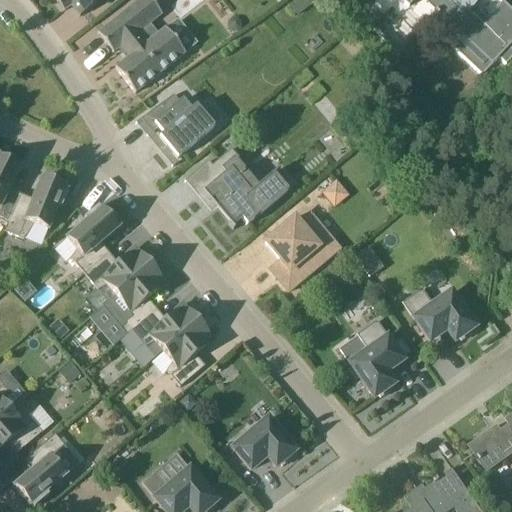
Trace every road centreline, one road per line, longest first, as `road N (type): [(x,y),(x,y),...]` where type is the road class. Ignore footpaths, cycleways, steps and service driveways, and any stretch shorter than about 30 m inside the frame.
road 1 (residential): [(363,464),(115,168)]
road 2 (residential): [(115,168),(80,99),(9,0)]
road 3 (residential): [(363,464),(511,360)]
road 4 (residential): [(0,118),(115,168)]
